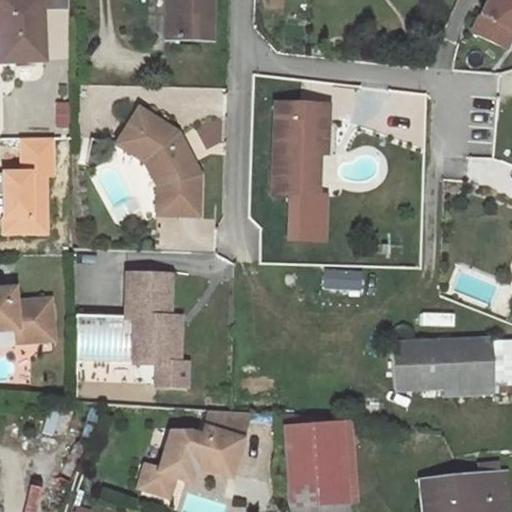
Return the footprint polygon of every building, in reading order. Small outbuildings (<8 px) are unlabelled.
[(0,0),(0,61),(43,59),(39,0),(0,0)] [(210,0),(166,0),(166,39),(210,40),(210,0)] [(511,0),(486,0),(485,1),(470,33),(504,49),(511,32),(511,0)] [(326,105),(274,104),(271,194),(316,195),(317,155),(318,122),(326,122),(326,105)] [(198,220),(199,179),(176,136),(136,112),(114,149),(143,166),(147,163),(160,189),(156,191),(155,219),(198,220)] [(326,122),(318,122),(317,155),(325,155),(326,122)] [(53,140),(20,140),(20,174),(3,174),(3,238),(53,238),(53,140)] [(160,189),(147,163),(143,166),(156,191),(160,189)] [(167,319),(168,278),(123,278),(123,321),(131,322),(131,365),(177,366),(178,326),(168,326),(167,319)] [(0,330),(15,329),(16,343),(53,340),(49,300),(14,303),(12,289),(0,289),(0,294),(0,295),(0,294),(0,330)] [(490,341),(391,345),(393,389),(442,387),(443,397),(493,394),(493,383),(491,342),(490,341)] [(511,358),(511,342),(491,342),(493,383),(511,382),(511,358)] [(248,414),(206,411),(198,436),(187,432),(168,433),(157,470),(144,467),(139,484),(143,491),(162,497),(169,493),(173,479),(187,483),(190,472),(199,466),(208,470),(207,472),(228,478),(248,414)] [(333,422),(279,416),(280,429),(334,425),(333,422)] [(334,425),(280,429),(286,506),(339,502),(334,425)] [(477,476),(419,482),(422,511),(508,511),(505,473),(498,474),(496,462),(476,464),(477,476)] [(339,502),(286,506),(286,511),(348,511),(348,501),(339,502)]
